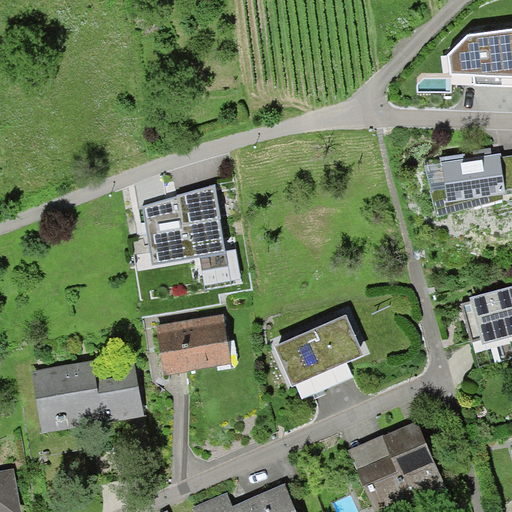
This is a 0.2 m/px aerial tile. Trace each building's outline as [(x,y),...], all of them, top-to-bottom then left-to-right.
[(511,28),(467,34),(449,53),(452,72),(473,72),(474,81),(511,83),(511,28)] [(443,155),(444,161),(426,165),(438,216),(506,197),(505,188),(511,187),(511,153),(498,156),(497,150),(491,152),(490,147),(443,155)] [(242,262),(216,265),(219,294),(246,290),(242,262)] [(511,287),(464,299),(476,348),(511,339),(511,287)] [(220,315),(155,325),(162,370),(213,362),(214,372),(233,369),(236,363),(233,341),(224,342),(220,315)] [(343,315),(268,345),(284,385),(359,354),(343,315)] [(90,362),(30,372),(40,431),(140,414),(132,364),(92,371),(90,362)] [(415,425),(346,451),(369,511),(373,511),(439,487),(415,425)] [(17,511),(9,470),(0,472),(0,511),(17,511)] [(228,494),(189,509),(190,511),(296,511),(285,483),(233,505),(228,494)]
